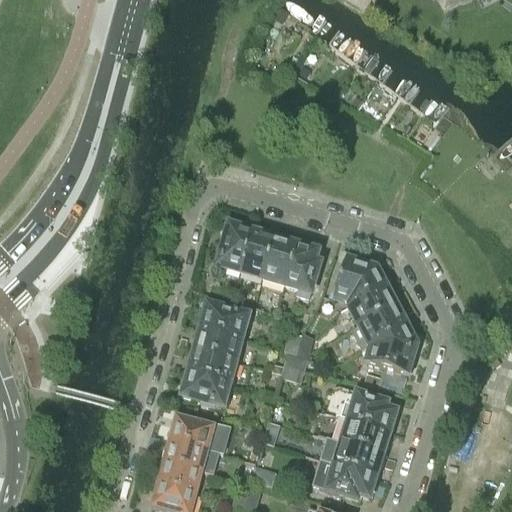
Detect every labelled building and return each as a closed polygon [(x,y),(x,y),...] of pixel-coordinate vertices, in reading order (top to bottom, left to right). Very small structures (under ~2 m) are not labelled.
[(342,0),(367,14),(374,0),(342,0)] [(438,0),(444,11),(458,4),(460,4),(461,4),(463,4),(465,3),(466,2),(467,1),(467,0),(438,0)] [(224,243),(223,247),(218,264),(219,264),(216,276),(225,278),(226,273),(240,277),(251,237),(250,237),(248,234),(241,232),(238,234),(228,230),(224,243)] [(271,240),(263,238),(260,240),(251,237),(240,277),(263,284),(274,244),(272,244),(271,240)] [(285,245),(278,243),(275,245),(274,244),(263,284),(286,291),(298,251),(287,248),(285,245)] [(308,252),(301,249),(298,252),(298,251),(286,291),(310,298),(319,267),(314,266),(316,257),(310,255),(308,252)] [(357,269),(355,265),(350,264),(347,266),(344,265),(334,299),(342,302),(346,310),(383,291),(383,289),(384,286),(381,280),(377,279),(375,274),(357,269)] [(388,300),(383,291),(346,310),(358,332),(395,313),(394,310),(395,307),(392,301),(388,300)] [(249,322),(206,310),(204,320),(200,321),(198,329),(200,332),(200,333),(239,344),(242,332),(246,333),(249,322)] [(395,313),(358,332),(367,349),(404,330),(402,325),(403,321),(400,315),(396,314),(395,313)] [(474,319),(465,326),(470,333),(479,326),(474,319)] [(404,330),(367,349),(370,355),(366,369),(406,381),(406,379),(410,377),(412,372),(410,369),(415,351),(413,346),(414,342),(411,336),(407,335),(404,330)] [(239,344),(200,333),(197,342),(194,344),(192,351),(194,354),(233,364),(239,344)] [(288,370),(297,340),(287,337),(284,346),(281,355),(284,356),(283,363),(282,368),(288,370)] [(306,359),(311,341),(301,338),(301,341),(297,340),(288,370),(302,373),(305,363),(306,359)] [(233,364),(194,354),(194,357),(190,359),(188,366),(190,369),(189,374),(228,385),(233,364)] [(272,367),(270,375),(279,377),(281,370),(272,367)] [(298,386),(302,373),(288,370),(282,368),(281,370),(279,377),(278,380),(298,386)] [(228,385),(189,374),(187,379),(184,381),(182,388),(184,391),(181,401),(225,413),(227,402),(223,401),(228,385)] [(343,425),(348,426),(388,439),(389,436),(392,435),(394,428),(392,425),(394,418),(384,414),(385,409),(356,400),(353,410),(348,409),(343,425)] [(175,423),(174,429),(173,431),(169,433),(168,439),(170,443),(170,444),(207,455),(213,433),(188,426),(176,422),(176,423),(175,423)] [(267,426),(261,446),(272,449),(278,429),(267,426)] [(388,439),(348,426),(341,448),(384,461),(389,446),(386,446),(388,439)] [(207,455),(170,444),(167,452),(163,455),(162,461),(164,465),(201,476),(207,455)] [(384,461),(341,448),(334,471),(374,483),(377,476),(379,476),(384,461)] [(201,476),(164,465),(163,470),(159,472),(157,478),(159,481),(158,486),(195,496),(201,476)] [(270,490),(274,477),(254,471),(250,484),(270,490)] [(374,483),(334,471),(326,496),(357,506),(359,501),(368,503),(370,496),(374,495),(376,488),(374,485),(374,483)] [(190,511),(195,496),(158,486),(157,492),(153,494),(151,500),(153,503),(151,511),(150,511),(190,511)] [(243,509),(245,501),(234,499),(232,506),(243,509)]
